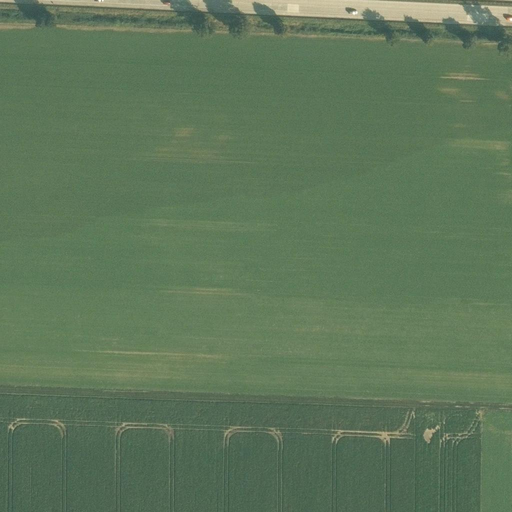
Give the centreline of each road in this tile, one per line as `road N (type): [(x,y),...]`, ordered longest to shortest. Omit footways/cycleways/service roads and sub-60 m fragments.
road 1 (track): [(0,388),(511,409)]
road 2 (motorway): [(163,0),(511,15)]
